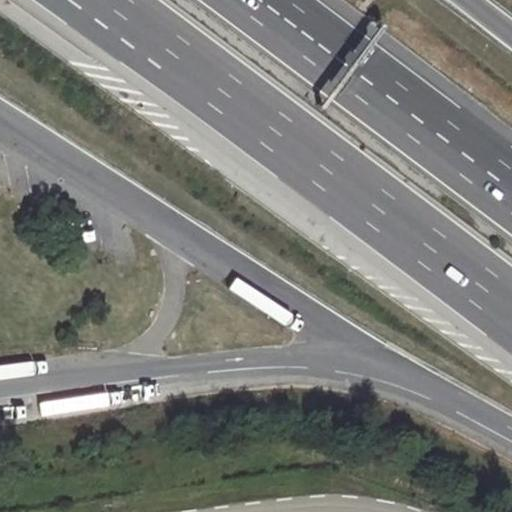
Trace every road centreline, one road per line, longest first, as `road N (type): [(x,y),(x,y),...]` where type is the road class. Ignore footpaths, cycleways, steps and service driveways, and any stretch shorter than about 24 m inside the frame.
road 1 (motorway): [(102,0),(511,310)]
road 2 (motorway): [(511,189),(260,0)]
road 3 (motorway): [(395,369),(511,430)]
